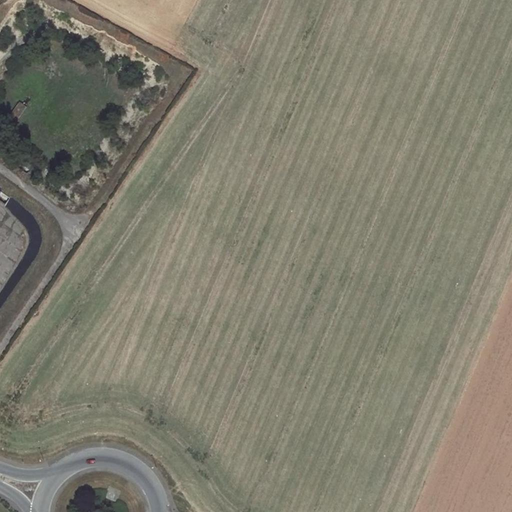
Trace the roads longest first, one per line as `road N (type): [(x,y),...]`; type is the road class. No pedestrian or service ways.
road 1 (tertiary): [(157,511),(142,478),(109,459),(70,465),(43,492)]
road 2 (unknown): [(63,219),(74,231),(65,252),(0,344)]
